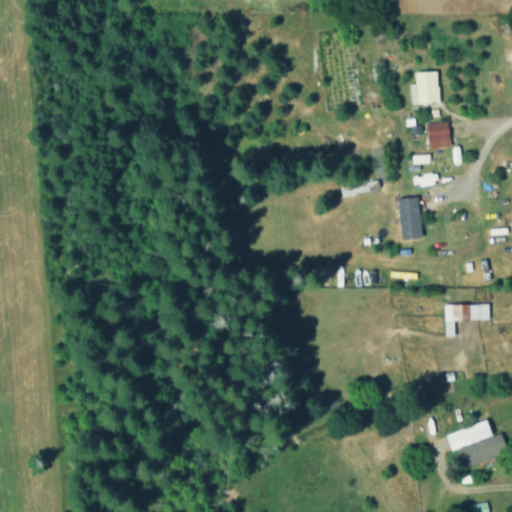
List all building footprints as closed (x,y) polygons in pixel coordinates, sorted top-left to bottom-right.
[(437,102),(435,70),(412,71),(412,84),(407,84),(408,104),(437,102)] [(448,146),(446,121),(425,123),(427,148),(448,146)] [(394,198),(400,239),(421,236),(415,195),(394,198)] [(487,319),(486,303),(442,304),(442,336),(452,335),(452,320),(487,319)] [(490,437),(486,421),(444,432),(448,448),(490,437)] [(454,450),(461,468),(506,450),(499,432),(454,450)] [(486,511),(484,501),(464,505),(465,511),(486,511)]
